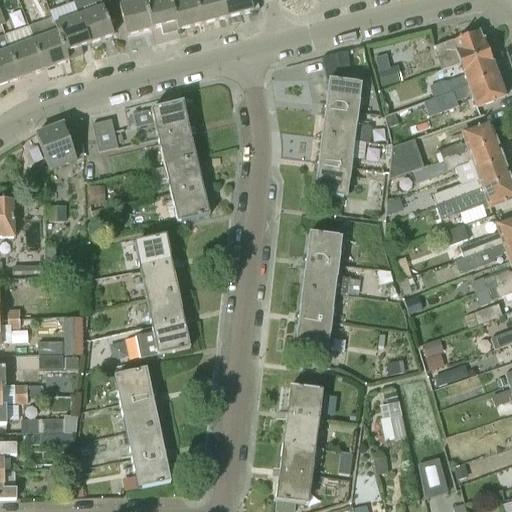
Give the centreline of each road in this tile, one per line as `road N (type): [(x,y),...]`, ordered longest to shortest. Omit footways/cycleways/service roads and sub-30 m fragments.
road 1 (residential): [(223,511),(260,166),(245,56)]
road 2 (residential): [(0,132),(53,105),(245,56)]
road 3 (residential): [(281,46),(463,0)]
